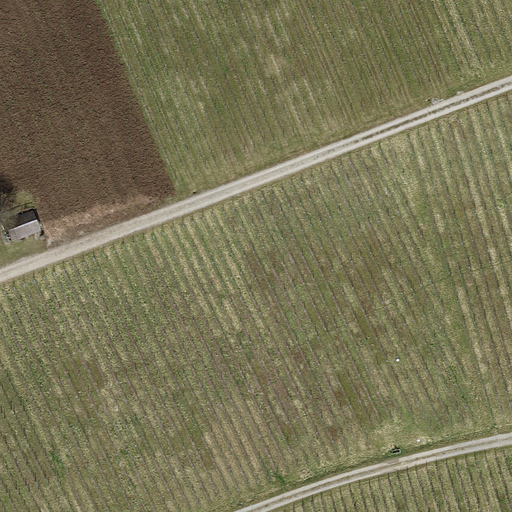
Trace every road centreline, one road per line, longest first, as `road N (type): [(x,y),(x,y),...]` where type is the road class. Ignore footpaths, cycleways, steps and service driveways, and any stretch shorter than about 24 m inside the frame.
road 1 (track): [(511,75),(0,273)]
road 2 (track): [(239,511),(348,472),(511,433)]
